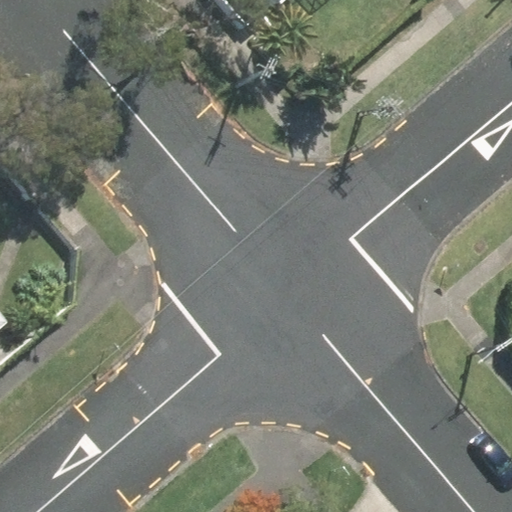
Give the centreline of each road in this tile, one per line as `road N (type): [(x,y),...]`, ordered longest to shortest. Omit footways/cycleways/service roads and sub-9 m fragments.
road 1 (residential): [(36,0),(287,294)]
road 2 (residential): [(35,511),(287,294)]
road 3 (residential): [(287,294),(511,100)]
road 4 (residential): [(287,294),(476,511)]
